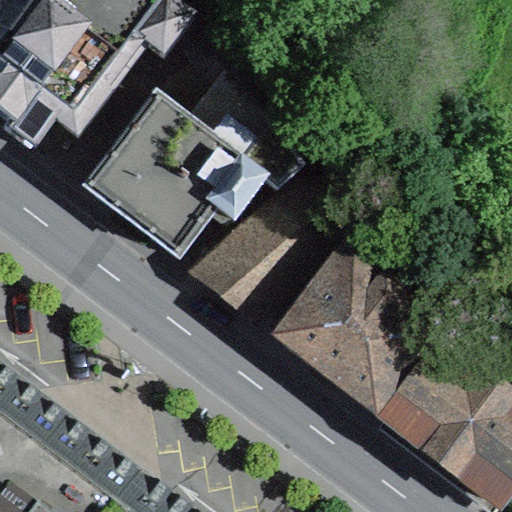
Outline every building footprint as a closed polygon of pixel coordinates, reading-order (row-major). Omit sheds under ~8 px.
[(0,0),(0,129),(38,158),(56,133),(79,150),(151,55),(166,66),(181,46),(196,26),(176,0),(0,0)] [(188,122),(156,99),(83,196),(181,271),(218,221),(234,234),(269,185),(276,192),(298,164),(196,26),(181,46),(213,88),(188,122)] [(303,177),(199,271),(262,326),(352,242),(303,177)] [(352,242),(278,337),(383,416),(441,341),(355,237),(352,242)] [(383,416),(503,511),(509,511),(511,508),(511,394),(441,341),(383,416)] [(0,511),(185,511),(0,370),(0,511)]
